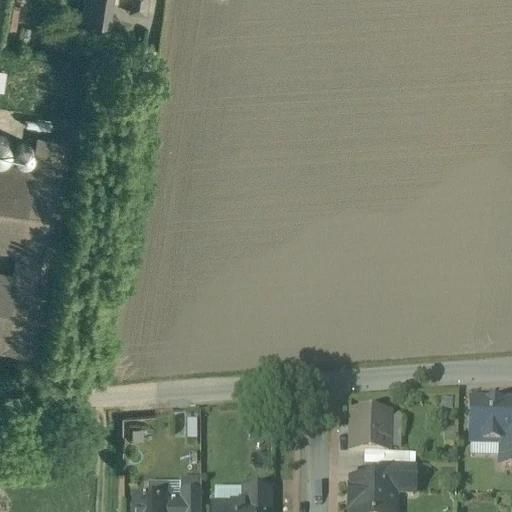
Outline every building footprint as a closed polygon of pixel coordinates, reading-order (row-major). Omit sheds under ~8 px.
[(86,0),(84,18),(108,21),(111,0),(86,0)] [(147,0),(131,0),(129,12),(146,14),(147,0)] [(82,144),(38,137),(32,171),(34,171),(21,253),(19,253),(15,277),(17,277),(5,351),(49,357),(82,144)] [(32,171),(0,165),(0,249),(19,253),(21,253),(34,171),(32,171)] [(15,277),(0,274),(0,349),(5,351),(17,277),(15,277)] [(499,405),(486,405),(470,405),(469,446),(500,447),(511,447),(511,446),(511,405),(500,406),(499,405)] [(387,417),(352,416),(350,454),(386,455),(387,417)] [(511,446),(511,447),(500,447),(499,469),(511,469),(511,446)] [(383,457),(363,456),(363,468),(383,468),(383,457)] [(407,458),(390,458),(389,469),(407,470),(407,458)] [(389,469),(380,469),(380,485),(394,485),(393,496),(413,497),(414,470),(407,470),(389,469)] [(380,485),(352,484),(351,494),(349,494),(349,511),(351,511),(350,511),(392,511),(393,496),(394,485),(380,485)] [(179,506),(167,506),(166,511),(199,511),(200,485),(179,485),(179,506)] [(244,494),(244,510),(252,510),(252,511),(272,511),(273,494),(244,494)]
